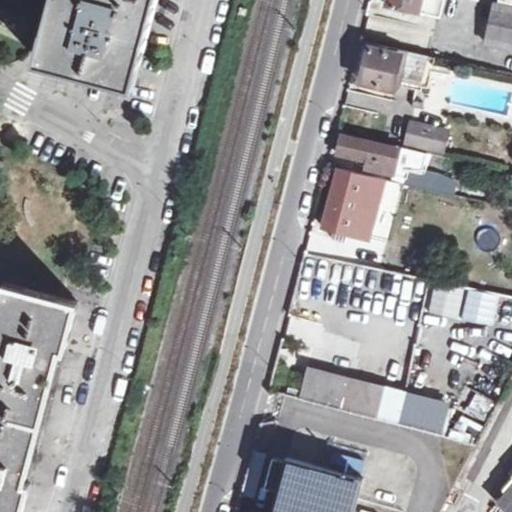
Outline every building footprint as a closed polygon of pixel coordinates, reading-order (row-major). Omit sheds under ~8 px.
[(53,0),(38,58),(135,84),(157,0),(53,0)] [(387,0),(386,4),(440,16),(443,0),(387,0)] [(511,7),(494,4),(486,42),(511,47),(511,7)] [(377,42),(376,48),(369,47),(361,81),(395,89),(396,83),(415,88),(424,54),(377,42)] [(407,143),(441,151),(447,129),(413,120),(407,143)] [(371,168),(395,174),(397,163),(401,148),(376,142),(342,135),(339,152),(368,159),(367,168),(371,168)] [(407,184),(438,191),(442,175),(411,168),(407,184)] [(384,180),(340,169),(324,226),(351,234),(359,205),(377,210),(385,181),(384,180)] [(0,511),(22,511),(31,482),(21,480),(57,347),(66,349),(79,301),(5,282),(0,302),(0,511)] [(301,398),(370,416),(374,400),(375,396),(348,389),(351,377),(332,373),(309,367),(301,398)] [(370,416),(401,424),(404,408),(374,400),(370,416)] [(266,511),(354,511),(362,480),(280,459),(266,511)] [(511,511),(511,486),(495,507),(501,511),(511,511)]
